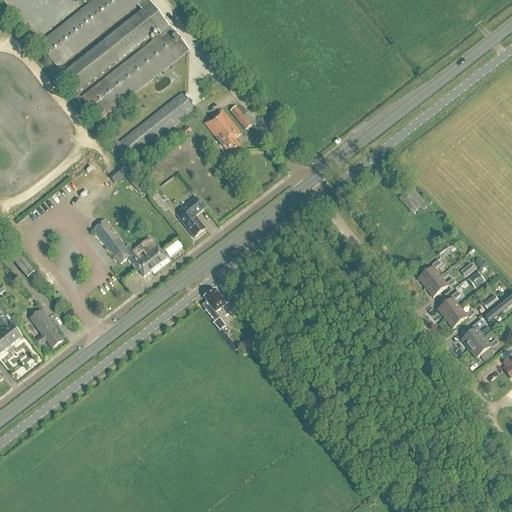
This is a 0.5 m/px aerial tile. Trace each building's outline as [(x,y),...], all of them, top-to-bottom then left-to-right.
[(96,0),(39,45),(57,69),(136,6),(144,0),(96,0)] [(141,13),(62,75),(77,94),(157,32),(160,36),(170,29),(147,0),(144,0),(136,6),(141,13)] [(160,36),(81,98),(100,123),(190,53),(170,28),(170,29),(160,36)] [(182,95),(170,105),(119,144),(132,161),(195,111),(182,95)] [(263,113),(267,110),(261,102),(257,106),(263,113)] [(252,127),(236,108),(230,113),(246,132),(252,127)] [(223,147),(231,158),(242,149),(235,140),(241,136),(222,112),(205,125),(222,147),(223,147)] [(182,140),(191,134),(188,129),(179,136),(182,140)] [(113,187),(127,173),(122,168),(107,181),(113,187)] [(131,171),(125,177),(139,194),(146,188),(131,171)] [(160,200),(165,196),(160,191),(151,198),(162,214),(168,210),(160,200)] [(205,231),(195,218),(206,210),(197,199),(180,213),(184,219),(180,222),(194,240),(205,231)] [(259,218),(276,208),(273,204),(257,214),(259,218)] [(168,260),(157,247),(156,248),(150,239),(136,250),(131,245),(126,249),(104,222),(93,231),(121,266),(128,260),(136,271),(137,270),(144,279),(168,260)] [(421,233),(396,253),(406,266),(425,252),(429,258),(445,246),(436,235),(428,241),(421,233)] [(436,255),(437,258),(440,261),(450,254),(449,252),(453,249),(449,244),(436,255)] [(9,259),(27,281),(34,275),(17,253),(9,259)] [(479,260),(475,264),(480,270),(484,266),(479,260)] [(425,290),(441,278),(435,271),(441,266),(438,263),(432,267),(433,269),(418,281),(425,290)] [(460,274),(465,280),(475,272),(470,266),(460,274)] [(486,282),(493,274),(489,270),(482,278),(486,282)] [(477,274),(467,282),(470,285),(474,291),(480,286),(484,283),(477,274)] [(111,277),(96,287),(100,293),(116,283),(111,277)] [(441,278),(425,290),(433,300),(448,288),(449,290),(455,285),(452,281),(446,286),(441,278)] [(224,298),(221,300),(215,291),(204,299),(207,303),(215,314),(229,304),(224,298)] [(445,321),(460,310),(454,302),(460,297),(457,294),(451,299),(452,300),(437,312),(445,321)] [(511,294),(482,317),(488,324),(511,304),(511,294)] [(486,312),(498,303),(493,297),(482,306),(486,312)] [(248,316),(237,302),(231,306),(243,321),(248,316)] [(215,314),(207,303),(202,307),(215,323),(220,320),(215,314)] [(466,317),(460,310),(445,321),(453,331),(467,319),(469,321),(475,316),(472,312),(466,317)] [(58,332),(42,312),(30,321),(44,339),(36,345),(38,348),(46,342),(52,351),(63,343),(56,334),(58,332)] [(3,319),(2,319),(0,321),(0,325),(2,328),(0,329),(0,356),(21,340),(8,323),(7,323),(3,319)] [(469,351),(483,340),(478,332),(484,327),(481,323),(475,329),(476,330),(461,342),(469,351)] [(483,340),(469,351),(476,361),(479,358),(484,364),(493,356),(489,351),(491,349),(492,351),(498,346),(495,342),(489,347),(483,340)]
